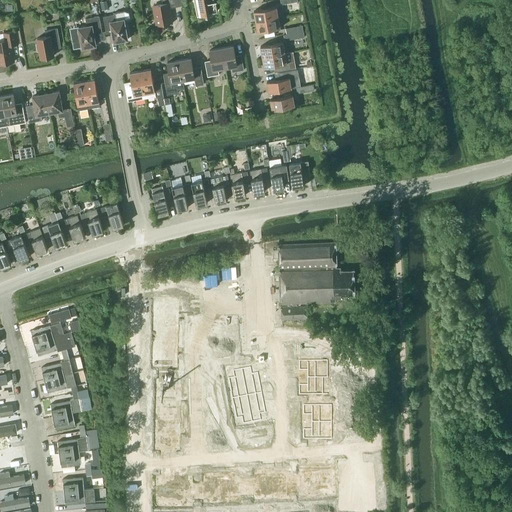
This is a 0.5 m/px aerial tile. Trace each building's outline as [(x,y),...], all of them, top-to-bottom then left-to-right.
[(157,25),(172,22),(169,8),(184,5),(183,0),(162,0),(163,3),(153,5),(157,25)] [(194,0),(198,15),(207,14),(207,15),(210,14),(209,12),(218,10),(215,0),(194,0)] [(254,10),(256,21),(278,17),(276,6),(254,10)] [(113,12),(114,14),(103,16),(106,31),(112,30),(114,41),(128,39),(124,21),(126,20),(130,17),(129,12),(124,11),(113,12)] [(79,29),(77,31),(71,32),(74,47),(82,46),(82,47),(96,45),(94,33),(102,32),(99,16),(86,18),(87,25),(79,27),(79,29)] [(280,27),(278,17),(256,21),(258,32),(280,27)] [(303,25),(286,28),(287,33),(304,30),(303,25)] [(38,42),(36,43),(37,51),(40,50),(41,57),(54,55),(52,44),(60,42),(57,27),(45,30),(46,36),(37,37),(38,42)] [(5,39),(0,40),(0,63),(14,61),(11,44),(18,43),(16,30),(4,32),(5,39)] [(305,37),(304,30),(287,33),(284,34),(285,40),(305,37)] [(283,42),(260,46),(262,56),(285,52),(283,42)] [(233,45),(222,47),(225,67),(231,66),(232,72),(244,69),(241,54),(235,55),(233,45)] [(218,69),(225,67),(222,47),(210,50),(212,60),(205,61),(208,76),(219,74),(218,69)] [(285,52),(262,56),(264,67),(278,64),(280,70),(296,67),(293,51),(285,52)] [(191,58),(179,60),(183,80),(194,77),(196,85),(204,84),(201,66),(193,68),(191,58)] [(183,80),(179,60),(167,62),(169,72),(163,73),(167,93),(177,92),(177,88),(184,87),(183,80)] [(151,68),(140,70),(145,97),(156,96),(151,68)] [(281,78),(267,81),(269,92),(292,88),(301,86),(299,74),(298,69),(280,72),(281,78)] [(128,100),(145,97),(140,70),(130,72),(133,88),(126,89),(128,100)] [(95,78),(84,80),(89,107),(100,105),(95,78)] [(74,82),(78,105),(78,109),(89,107),(84,80),(74,82)] [(59,90),(46,93),(50,112),(58,111),(59,117),(65,115),(67,126),(74,125),(71,108),(63,109),(59,90)] [(13,93),(2,95),(7,125),(19,123),(18,121),(25,120),(22,102),(15,103),(13,93)] [(41,114),(50,112),(46,93),(33,95),(35,106),(26,107),(29,122),(42,120),(41,114)] [(293,94),(270,99),(272,110),(295,105),(293,94)] [(109,123),(103,124),(106,141),(112,140),(109,123)] [(82,130),(76,131),(78,146),(84,145),(82,130)] [(300,162),(289,163),(293,186),(304,184),(302,176),(310,175),(308,160),(300,162)] [(287,164),(270,167),(273,189),(284,187),(283,179),(289,178),(287,164)] [(261,168),(250,170),(254,193),(265,191),(261,168)] [(241,172),(230,174),(235,197),(246,194),(241,172)] [(222,176),(224,186),(230,185),(228,174),(222,176)] [(222,176),(211,178),(216,200),(227,198),(222,176)] [(202,180),(205,190),(211,189),(208,178),(202,180)] [(202,180),(191,182),(197,205),(207,202),(202,180)] [(183,184),(172,187),(178,209),(188,207),(183,184)] [(163,185),(152,188),(153,192),(159,214),(169,211),(164,189),(163,185)] [(117,202),(106,205),(113,227),(124,224),(117,202)] [(96,208),(86,212),(93,234),(104,230),(96,208)] [(83,224),(89,222),(86,212),(80,214),(83,224)] [(77,214),(67,218),(75,240),(85,236),(77,214)] [(53,223),(48,225),(48,224),(42,226),(46,237),(52,235),(56,246),(66,242),(57,217),(51,219),(53,223)] [(65,231),(70,229),(67,218),(61,220),(65,231)] [(40,228),(29,231),(38,253),(48,249),(40,228)] [(21,234),(11,239),(19,260),(30,256),(21,234)] [(9,251),(15,249),(10,239),(5,241),(9,251)] [(3,242),(0,242),(0,264),(1,267),(11,263),(3,242)] [(354,269),(337,270),(336,242),(279,244),(281,320),(307,319),(307,303),(330,302),(330,298),(342,298),(342,295),(355,294),(354,269)] [(154,299),(154,316),(172,316),(172,307),(177,308),(177,299),(154,299)] [(69,308),(49,314),(51,321),(53,320),(54,322),(72,317),(72,316),(77,315),(75,307),(69,309),(69,308)] [(154,316),(154,333),(176,333),(177,325),(172,325),(172,316),(154,316)] [(81,328),(78,321),(70,323),(72,331),(81,328)] [(31,330),(34,343),(54,337),(53,336),(64,333),(61,322),(50,325),(50,324),(31,330)] [(64,333),(53,336),(54,337),(57,349),(76,343),(72,331),(64,333)] [(154,333),(153,350),(172,350),(172,341),(176,341),(176,333),(154,333)] [(57,349),(54,337),(34,343),(38,355),(57,349)] [(153,350),(153,367),(176,367),(176,359),(171,359),(172,350),(153,350)] [(45,379),(73,372),(70,359),(65,360),(61,362),(41,367),(45,379)] [(299,361),(299,371),(307,371),(307,378),(323,378),(323,361),(299,361)] [(250,366),(242,368),(247,395),(262,392),(258,372),(252,373),(250,366)] [(234,376),(228,378),(232,398),(247,395),(242,368),(233,370),(234,376)] [(76,385),(73,372),(45,379),(48,392),(67,387),(76,385)] [(6,374),(0,375),(0,391),(9,390),(6,374)] [(299,385),(299,395),(323,395),(323,378),(307,378),(307,385),(299,385)] [(157,381),(156,398),(175,398),(175,390),(179,390),(180,381),(157,381)] [(88,389),(77,391),(79,397),(81,410),(92,408),(88,389)] [(262,392),(247,395),(252,422),(261,420),(259,413),(265,412),(262,392)] [(247,395),(232,398),(236,418),(242,417),(243,424),(252,422),(247,395)] [(11,397),(0,399),(0,415),(14,413),(11,397)] [(50,403),(53,416),(73,412),(81,410),(79,397),(74,398),(70,400),(50,403)] [(156,398),(156,415),(179,415),(179,407),(174,407),(175,398),(156,398)] [(303,404),(303,414),(311,414),(311,421),(327,421),(327,404),(303,404)] [(75,425),(73,412),(53,416),(56,429),(75,425)] [(156,415),(156,432),(174,432),(174,423),(179,424),(179,415),(156,415)] [(303,428),(303,438),(327,438),(327,421),(311,421),(311,428),(303,428)] [(99,448),(96,429),(85,430),(88,450),(92,449),(99,448)] [(58,441),(60,453),(79,450),(79,451),(88,450),(85,430),(80,431),(80,437),(58,441)] [(156,432),(155,449),(178,449),(178,441),(174,441),(174,432),(156,432)] [(92,449),(94,465),(102,464),(99,448),(92,449)] [(81,463),(79,451),(79,450),(60,453),(61,466),(81,463)] [(299,466),(299,490),(316,490),(316,474),(309,474),(309,466),(299,466)] [(316,474),(316,490),(333,490),(333,466),(323,466),(323,474),(316,474)] [(23,467),(0,470),(0,487),(26,482),(23,467)] [(91,469),(87,470),(87,475),(92,474),(93,477),(103,476),(103,468),(91,469)] [(255,469),(255,493),(273,493),(273,477),(265,477),(265,469),(255,469)] [(273,477),(273,493),(290,493),(290,469),(280,469),(280,477),(273,477)] [(204,473),(204,497),(221,497),(221,481),(214,481),(214,473),(204,473)] [(221,481),(221,497),(239,497),(239,473),(229,473),(229,481),(221,481)] [(83,476),(63,478),(64,491),(84,489),(83,476)] [(157,477),(157,501),(174,501),(174,485),(167,485),(167,477),(157,477)] [(174,485),(174,501),(191,501),(191,477),(181,477),(181,485),(174,485)] [(84,489),(64,491),(65,504),(85,502),(95,501),(94,488),(84,489)] [(28,489),(0,493),(0,501),(2,510),(30,504),(28,489)]
